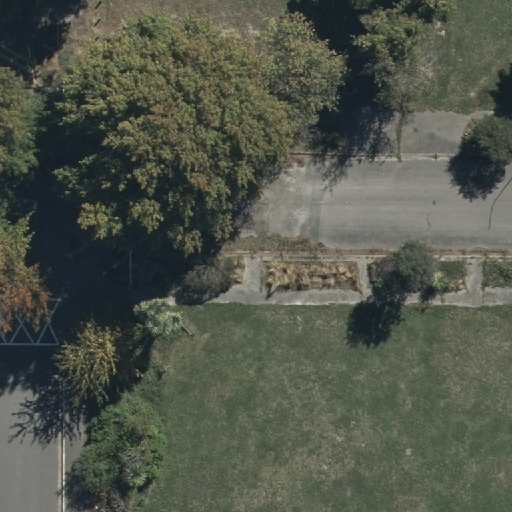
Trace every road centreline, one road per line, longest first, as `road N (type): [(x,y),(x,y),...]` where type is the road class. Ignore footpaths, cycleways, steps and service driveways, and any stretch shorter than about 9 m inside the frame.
road 1 (residential): [(1,511),(7,0)]
road 2 (track): [(1,223),(511,215)]
